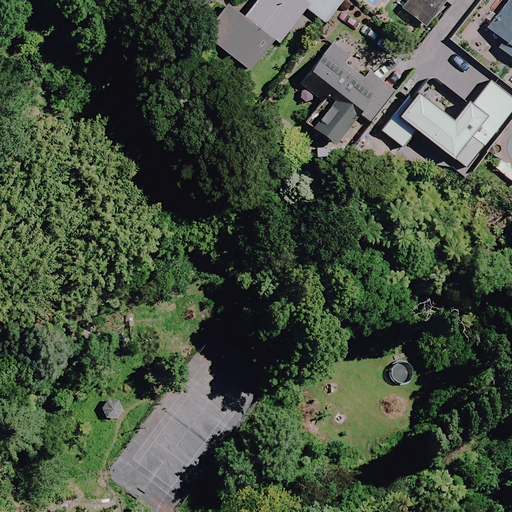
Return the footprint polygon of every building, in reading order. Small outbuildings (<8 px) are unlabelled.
[(182,0),(197,14),(209,0),(182,0)] [(271,42),(275,45),(303,9),(322,24),(340,0),(255,0),(240,20),(223,6),(199,35),(246,72),(271,42)] [(442,3),(448,8),(453,0),(408,0),(400,12),(423,29),(442,3)] [(511,0),(507,0),(483,31),(501,44),(496,51),(511,62),(511,0)] [(392,92),(329,44),(305,75),(332,96),(307,130),(331,148),(355,117),(367,126),(392,92)] [(478,107),(494,87),(467,66),(451,87),(443,81),(436,91),(413,73),(390,103),(461,158),(492,118),(478,107)]
